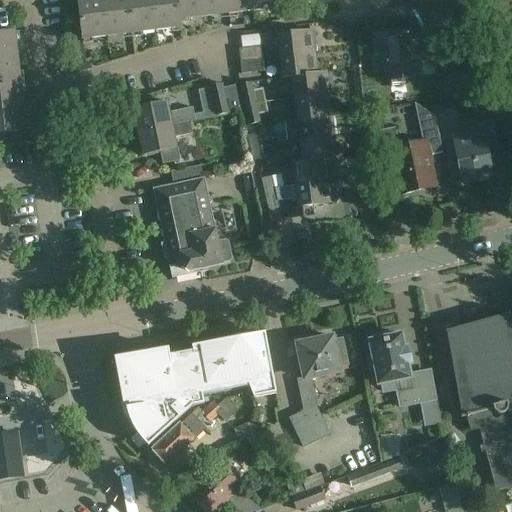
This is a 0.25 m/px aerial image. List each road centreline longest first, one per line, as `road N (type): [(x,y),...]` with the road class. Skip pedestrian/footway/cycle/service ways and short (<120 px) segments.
road 1 (residential): [(120,320),(511,240)]
road 2 (residential): [(120,320),(74,85)]
road 3 (residential): [(160,511),(98,434),(81,329)]
road 4 (residential): [(74,85),(218,35)]
